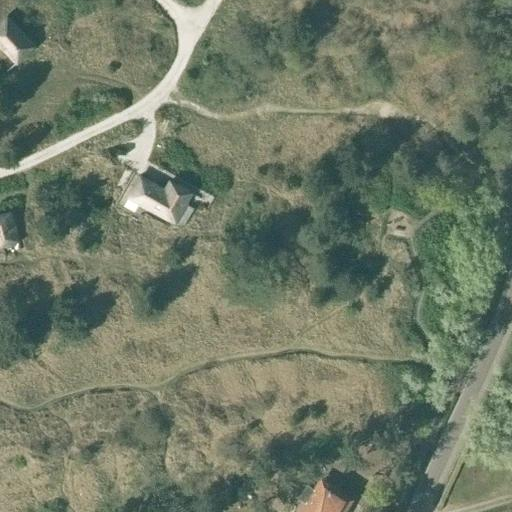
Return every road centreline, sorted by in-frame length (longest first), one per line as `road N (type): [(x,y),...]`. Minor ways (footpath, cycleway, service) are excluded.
road 1 (residential): [(0,154),(116,110),(179,63),(201,25)]
road 2 (tertiary): [(413,511),(511,298)]
